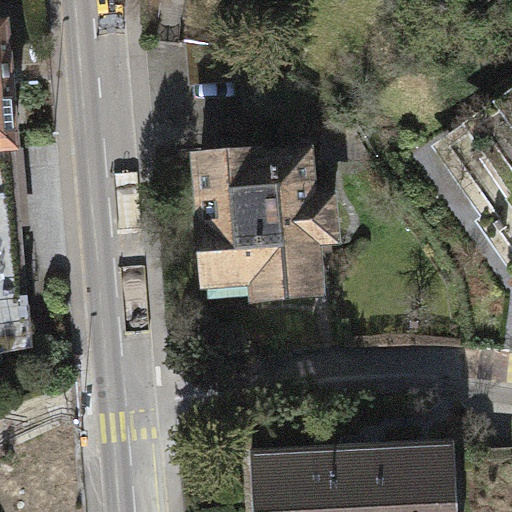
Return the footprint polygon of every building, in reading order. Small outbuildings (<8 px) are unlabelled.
[(6,24),(0,24),(0,339),(7,338),(31,328),(6,24)] [(511,95),(494,107),(511,133),(511,95)] [(511,133),(494,107),(459,129),(511,202),(511,133)] [(511,202),(459,129),(428,157),(511,274),(511,202)] [(347,165),(202,168),(205,314),(350,311),(347,165)] [(466,511),(467,468),(247,466),(246,511),(466,511)]
